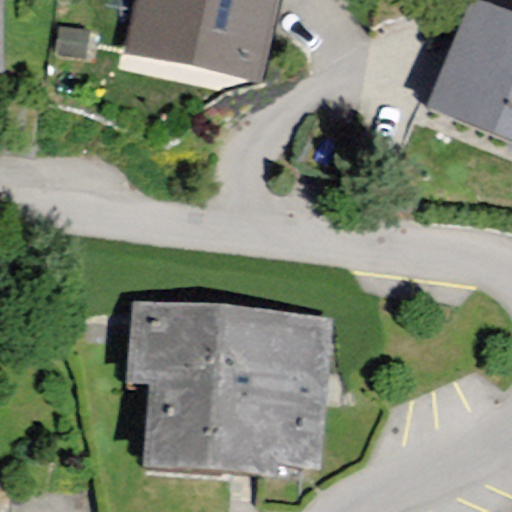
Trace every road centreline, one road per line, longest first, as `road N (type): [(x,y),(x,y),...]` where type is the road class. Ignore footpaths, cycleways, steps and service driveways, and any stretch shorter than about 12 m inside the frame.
road 1 (residential): [(511,276),(0,204)]
road 2 (residential): [(354,511),(511,429)]
